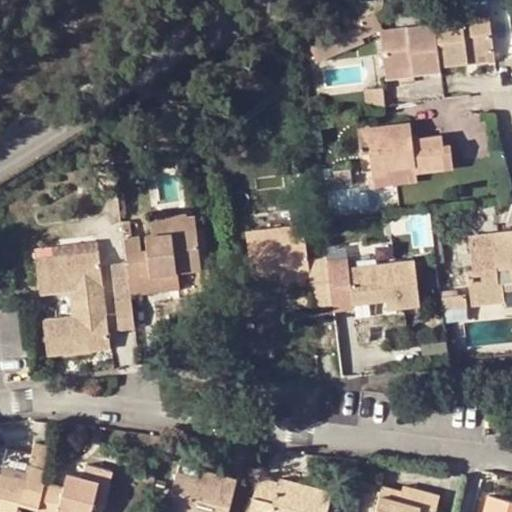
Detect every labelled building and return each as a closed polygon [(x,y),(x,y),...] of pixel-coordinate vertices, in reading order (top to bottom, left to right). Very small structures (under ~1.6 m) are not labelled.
[(511,29),(510,11),(490,14),(494,50),(495,54),(511,51),(511,29)] [(440,68),(439,62),(468,60),(467,52),(494,50),(490,14),(463,17),(461,15),(434,18),(435,24),(381,30),(386,67),(413,64),(413,71),(440,68)] [(357,25),(311,45),(316,57),(326,52),(329,58),(364,41),(357,25)] [(467,62),(496,60),(495,54),(494,50),(467,52),(468,60),(467,62)] [(413,71),(413,64),(386,67),(388,77),(413,73),(413,71)] [(389,99),(388,83),(371,84),(373,102),(389,99)] [(442,143),(442,133),(417,136),(412,136),(411,133),(410,120),(359,126),(363,151),(370,150),(372,169),(415,164),(416,172),(453,167),(450,142),(442,143)] [(415,164),(372,169),(374,185),(417,181),(416,172),(415,164)] [(326,186),(353,182),(351,173),(351,166),(334,168),(334,175),(325,176),(326,186)] [(147,231),(189,227),(187,213),(145,219),(147,231)] [(130,220),(122,220),(127,264),(129,276),(176,271),(202,268),(197,227),(189,227),(147,231),(148,247),(142,247),(141,233),(131,234),(130,220)] [(307,255),(304,222),(247,230),(252,272),(279,269),(309,265),(310,277),(314,306),(334,304),(328,253),(307,255)] [(197,227),(202,268),(209,267),(206,227),(197,227)] [(511,228),(498,230),(501,247),(511,245),(511,228)] [(511,245),(501,247),(498,230),(469,234),(473,267),(468,268),(472,304),(505,301),(504,288),(503,281),(511,280),(511,245)] [(348,246),(350,265),(394,260),(391,241),(348,246)] [(82,289),(82,296),(104,294),(99,249),(36,257),(41,294),(70,290),(82,289)] [(395,296),(396,305),(420,302),(414,258),(394,260),(350,265),(355,301),(387,297),(395,296)] [(116,294),(131,293),(129,276),(127,264),(111,266),(116,294)] [(281,280),(292,279),(310,277),(309,265),(279,269),(281,280)] [(176,271),(129,276),(131,293),(177,286),(176,271)] [(511,280),(503,281),(504,288),(511,287),(511,280)] [(82,289),(70,290),(73,315),(84,313),(83,305),(105,303),(104,294),(82,296),(82,289)] [(119,327),(135,326),(131,293),(116,294),(119,327)] [(451,295),(453,306),(465,305),(464,293),(451,295)] [(451,295),(441,296),(443,308),(453,306),(451,295)] [(387,297),(388,306),(396,305),(395,296),(387,297)] [(84,313),(73,315),(44,318),(49,355),(111,348),(105,303),(83,305),(84,313)] [(39,505),(45,481),(55,443),(36,438),(31,457),(28,470),(25,479),(0,473),(0,472),(0,511),(15,511),(19,500),(39,505)] [(25,479),(28,470),(3,464),(0,473),(25,479)] [(86,477),(111,483),(113,475),(89,468),(86,477)] [(202,468),(200,476),(178,470),(166,511),(227,511),(237,478),(202,468)] [(63,486),(45,481),(39,505),(37,511),(58,511),(59,511),(63,511),(102,511),(111,483),(86,477),(68,471),(63,486)] [(278,482),(258,477),(248,511),(325,511),(332,490),(279,477),(278,482)] [(415,492),(416,484),(407,482),(405,489),(415,492)] [(435,511),(441,490),(416,484),(415,492),(405,489),(383,484),(375,511),(435,511)] [(511,511),(511,500),(489,495),(484,511),(511,511)]
